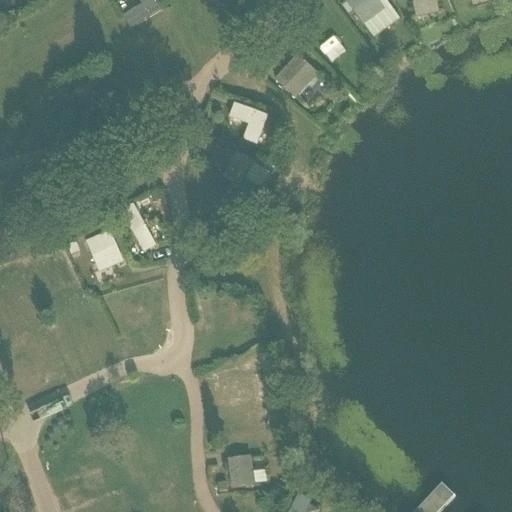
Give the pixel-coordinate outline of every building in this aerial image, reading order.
[(135,0),(128,0),(117,4),(121,15),(139,8),(135,0)] [(137,0),(141,8),(123,16),(128,25),(158,10),(152,0),(137,0)] [(343,0),(373,40),(400,20),(385,0),(343,0)] [(410,0),(415,19),(440,13),(436,0),(410,0)] [(133,38),(140,50),(161,39),(171,58),(184,51),(167,20),(133,38)] [(318,46),(330,61),(344,50),(331,34),(318,46)] [(297,101),(319,76),(298,57),(276,82),(297,101)] [(78,118),(110,98),(97,77),(65,98),(78,118)] [(248,126),(243,143),(258,147),(267,116),(232,106),(228,120),(248,126)] [(261,190),(270,171),(234,154),(221,180),(241,189),(244,182),(261,190)] [(0,217),(22,209),(10,177),(0,180),(0,217)] [(141,255),(154,249),(136,206),(122,212),(141,255)] [(85,242),(99,274),(124,263),(110,231),(85,242)] [(61,288),(76,281),(61,249),(32,263),(42,284),(56,278),(61,288)] [(0,301),(5,308),(30,290),(15,269),(0,280),(0,301)] [(127,327),(161,319),(154,288),(119,296),(127,327)] [(233,316),(197,326),(205,354),(254,341),(249,323),(235,327),(233,316)] [(0,345),(13,378),(58,361),(44,326),(0,343),(0,345)] [(261,400),(259,381),(247,383),(245,371),(217,374),(221,410),(250,407),(249,401),(261,400)] [(249,457),(227,460),(232,490),(267,485),(265,471),(252,473),(249,457)] [(441,511),(448,505),(436,493),(417,511),(441,511)] [(305,511),(309,501),(293,496),(288,511),(305,511)]
